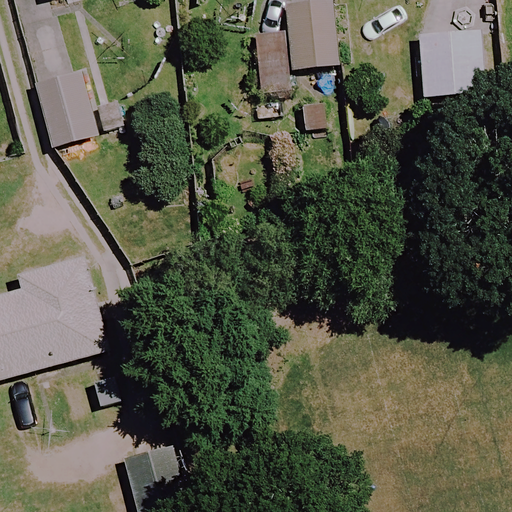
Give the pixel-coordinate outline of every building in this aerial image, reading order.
[(315,5),(282,8),(288,74),(336,69),(329,3),(315,5)] [(270,36),(251,38),(258,104),(288,101),(282,35),(270,36)] [(437,39),(416,40),(420,103),(483,98),(479,36),(461,37),(437,39)] [(55,82),(32,88),(49,152),(97,139),(79,75),(55,82)] [(106,107),(93,110),(100,134),(121,128),(114,104),(106,107)] [(321,108),(301,110),(304,134),(324,132),(321,108)] [(16,296),(0,299),(0,384),(107,355),(95,313),(80,262),(12,281),(16,296)] [(111,382),(91,388),(99,411),(118,405),(111,382)] [(122,463),(134,511),(184,511),(169,451),(144,457),(122,463)]
